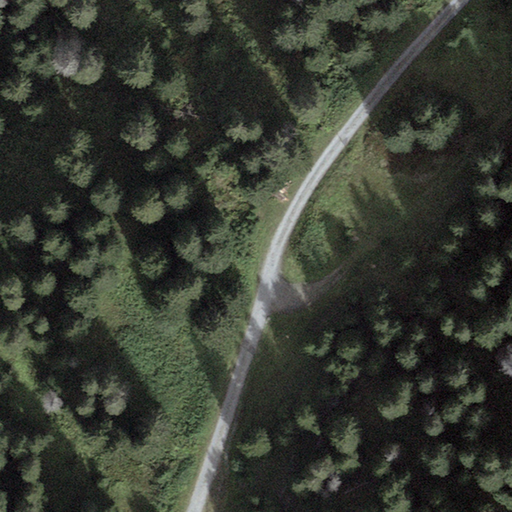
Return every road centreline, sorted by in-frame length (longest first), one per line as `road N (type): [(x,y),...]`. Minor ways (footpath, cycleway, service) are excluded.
road 1 (track): [(293,302),(429,0)]
road 2 (track): [(199,511),(293,302)]
